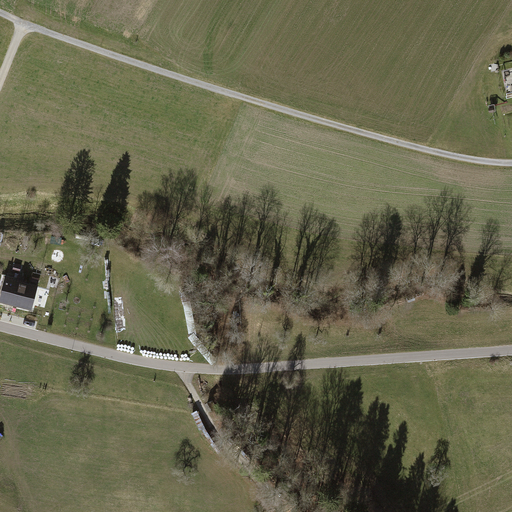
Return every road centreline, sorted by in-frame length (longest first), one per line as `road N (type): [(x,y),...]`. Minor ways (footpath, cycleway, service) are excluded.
road 1 (track): [(0,12),(386,140),(511,162)]
road 2 (residential): [(0,325),(196,368),(511,350)]
